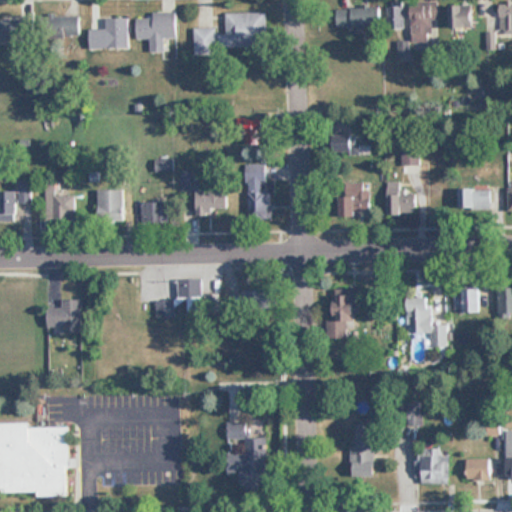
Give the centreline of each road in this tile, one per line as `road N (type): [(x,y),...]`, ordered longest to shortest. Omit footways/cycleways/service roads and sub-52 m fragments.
road 1 (residential): [(310,511),(297,0)]
road 2 (residential): [(511,249),(0,261)]
